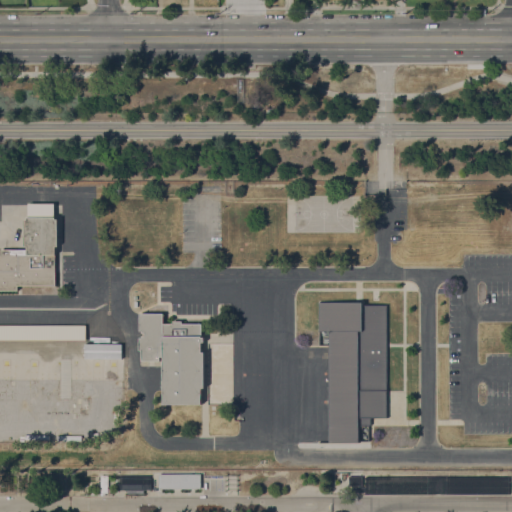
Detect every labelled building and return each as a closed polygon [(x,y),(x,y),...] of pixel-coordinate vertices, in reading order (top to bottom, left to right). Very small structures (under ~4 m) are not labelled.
[(17,285),(17,290),(0,290),(0,249),(27,249),(27,246),(25,246),(25,219),(27,219),(27,217),(28,217),(28,203),(54,203),(54,216),(55,216),(55,219),(58,219),(58,245),(55,245),(55,285),(17,285)] [(328,330),(319,330),(319,302),(362,301),(362,304),(387,304),(387,417),(371,417),(371,425),(359,425),(359,442),(329,442),(328,330)] [(163,356),(160,356),(160,360),(142,360),(142,350),(139,350),(139,337),(142,337),(142,335),(144,335),(144,332),(142,332),(142,330),(139,330),(139,313),(142,313),(163,313),(163,323),(173,323),(173,320),(182,320),(182,323),(202,323),(202,337),(204,337),(204,341),(202,341),(201,351),(204,351),(204,387),(201,387),(201,403),(163,403),(163,356)] [(0,324),(86,324),(86,339),(0,339),(0,324)] [(327,331),(317,330),(317,345),(327,345),(327,331)] [(121,343),(83,343),(83,357),(120,358),(121,343)] [(108,357),(116,357),(116,378),(108,378),(108,357)] [(2,358),(9,358),(9,377),(1,377),(2,358)] [(59,358),(69,358),(70,396),(59,396),(59,358)] [(92,358),(102,358),(102,378),(92,378),(92,358)] [(30,359),(37,359),(36,378),(29,378),(30,359)] [(201,473),(201,488),(158,488),(158,473),(201,473)] [(148,491),(149,478),(121,477),(121,490),(148,491)]
